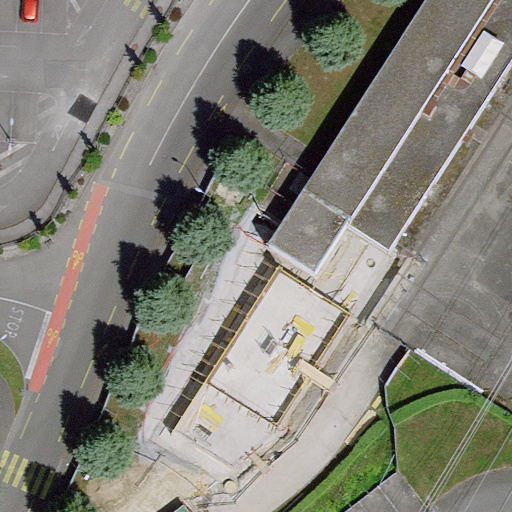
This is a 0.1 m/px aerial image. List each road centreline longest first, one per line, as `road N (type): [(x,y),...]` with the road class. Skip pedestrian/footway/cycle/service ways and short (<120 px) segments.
road 1 (unclassified): [(252,0),(152,163),(86,324)]
road 2 (unclassified): [(86,324),(14,511)]
